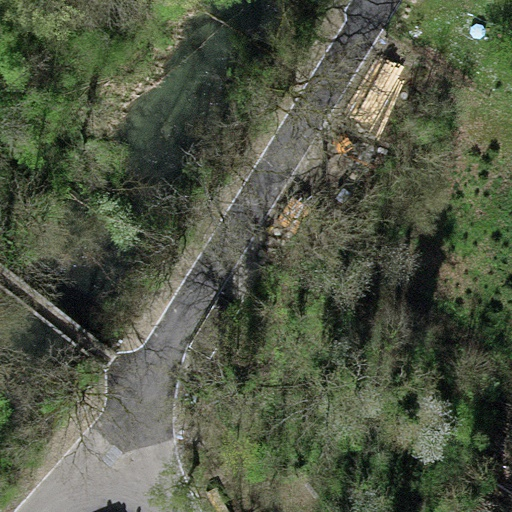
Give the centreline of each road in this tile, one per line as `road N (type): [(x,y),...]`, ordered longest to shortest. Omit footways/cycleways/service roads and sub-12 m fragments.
road 1 (residential): [(379,0),(133,396)]
road 2 (residential): [(35,511),(133,396)]
road 3 (residential): [(189,511),(133,396)]
